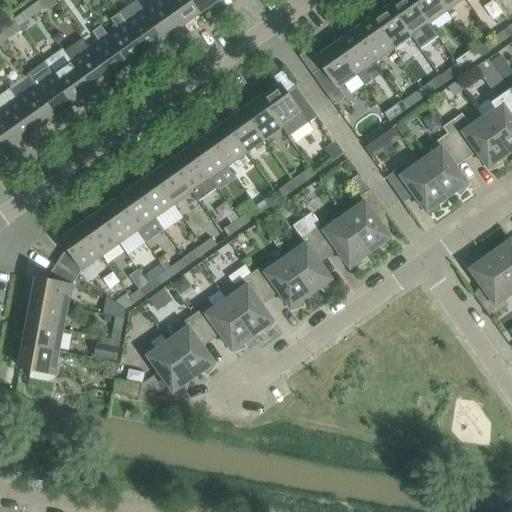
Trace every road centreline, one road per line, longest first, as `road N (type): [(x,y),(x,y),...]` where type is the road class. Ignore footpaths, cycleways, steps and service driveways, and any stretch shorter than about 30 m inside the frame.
road 1 (residential): [(0,216),(306,0)]
road 2 (residential): [(214,412),(421,265)]
road 3 (residential): [(511,391),(421,265)]
road 4 (residential): [(122,511),(0,487)]
